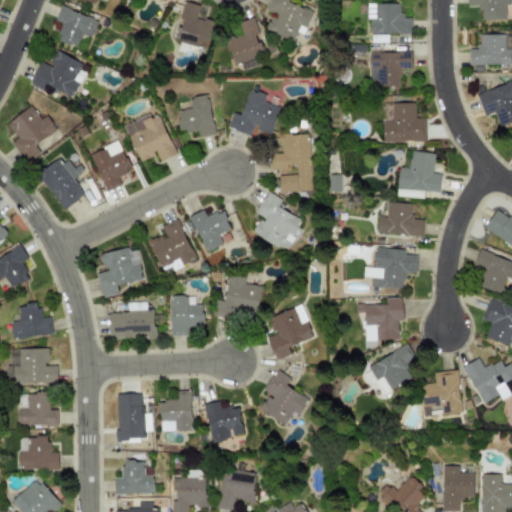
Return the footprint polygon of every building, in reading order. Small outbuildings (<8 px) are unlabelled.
[(268,0),(265,10),(271,13),(264,29),(292,41),(296,31),(302,34),(311,12),(287,2),(287,0),(268,0)] [(504,19),(504,3),(510,3),(510,0),(466,0),(466,6),(479,6),(479,19),(504,19)] [(199,6),(183,1),(177,19),(180,20),(174,38),(205,48),(213,22),(196,16),(199,6)] [(56,40),(76,47),(80,34),(90,37),(96,19),(59,7),(54,21),(61,23),(56,40)] [(264,55),(254,17),(237,22),(240,34),(224,39),(231,63),(264,55)] [(503,34),(477,34),(477,49),(468,48),(468,64),(509,65),(509,49),(503,49),(503,34)] [(29,85),(41,90),(43,85),(71,96),(78,80),(75,78),(81,62),(55,51),(49,65),(39,61),(29,85)] [(368,52),(369,87),(399,86),(398,69),(411,69),(410,51),(368,52)] [(498,126),(511,120),(511,80),(475,94),(483,116),(493,113),(498,126)] [(270,135),(279,106),(263,101),(265,95),(248,89),(239,115),(231,112),(226,128),(250,136),(252,129),(270,135)] [(197,137),(213,134),(206,94),(188,98),(190,108),(175,110),(179,132),(196,129),(197,137)] [(414,102),(386,102),(386,110),(383,110),(383,142),(425,141),(425,118),(414,118),(414,102)] [(10,143),(25,163),(39,152),(34,146),(55,129),(45,115),(40,119),(30,105),(6,124),(16,138),(10,143)] [(139,162),(156,154),(159,161),(175,154),(157,115),(148,119),(146,115),(122,125),(139,162)] [(307,133),(278,135),(279,153),(268,154),(269,169),(295,167),(296,174),(278,175),(279,193),(311,191),(307,133)] [(120,185),(116,176),(130,170),(118,141),(89,153),(104,191),(120,185)] [(434,153),(410,151),(408,168),(398,167),(396,187),(438,191),(440,174),(432,173),(434,153)] [(62,210),(83,194),(70,176),(75,172),(66,160),(59,165),(55,159),(36,174),(62,210)] [(422,197),(422,190),(396,189),(396,197),(422,197)] [(277,248),(285,233),(291,236),(302,217),(264,195),(253,214),(259,217),(250,232),(277,248)] [(422,235),(422,219),(410,218),(411,203),(386,202),(385,217),(378,216),(377,234),(422,235)] [(217,235),(230,229),(220,208),(205,216),(201,209),(187,216),(204,251),(221,243),(217,235)] [(482,230),(511,247),(511,217),(495,208),(482,230)] [(161,272),(193,260),(177,219),(159,226),(163,234),(149,240),(161,272)] [(8,288),(28,278),(21,261),(26,259),(20,247),(0,255),(0,277),(3,276),(8,288)] [(369,287),(402,289),(403,272),(415,272),(416,255),(404,254),(404,249),(374,247),(373,267),(363,267),(362,276),(369,277),(369,287)] [(101,297),(118,294),(116,285),(141,279),(138,263),(131,264),(127,248),(98,255),(102,271),(95,272),(101,297)] [(504,277),(511,279),(511,260),(478,250),(473,265),(485,269),(480,287),(500,293),(504,277)] [(186,296),(169,296),(169,335),(187,335),(187,328),(202,328),(201,304),(186,304),(186,296)] [(364,341),(397,340),(397,321),(401,321),(401,298),(384,298),(384,304),(355,304),(355,313),(363,313),(364,341)] [(506,345),(511,329),(511,308),(488,299),(480,319),(489,322),(484,337),(506,345)] [(126,302),(126,312),(108,313),(109,338),(153,337),(152,302),(126,302)] [(49,317),(39,318),(37,303),(16,305),(18,321),(10,322),(12,339),(51,334),(49,317)] [(293,344),(312,338),(300,305),(266,317),(273,336),(266,338),(274,360),(295,352),(293,344)] [(367,364),(374,380),(382,376),(388,389),(412,378),(402,358),(410,355),(406,347),(367,364)] [(6,349),(7,384),(56,383),(55,365),(48,365),(47,348),(6,349)] [(498,395),(501,399),(511,393),(511,363),(511,362),(502,367),(499,360),(482,368),(478,358),(462,366),(481,404),(498,395)] [(284,425),(293,411),(299,415),(309,399),(286,385),(290,378),(275,369),(262,390),(268,394),(258,409),(284,425)] [(419,385),(421,407),(439,405),(440,414),(460,413),(456,370),(432,372),(433,383),(419,385)] [(158,431),(190,431),(190,391),(173,391),(173,401),(158,401),(158,431)] [(56,410),(47,410),(47,393),(17,394),(17,426),(56,426),(56,410)] [(142,393),(114,394),(116,440),(143,439),(142,393)] [(209,443),(230,439),(229,436),(241,434),(236,406),(217,409),(216,402),(203,404),(209,443)] [(56,452),(48,452),(48,437),(17,437),(17,469),(56,469),(56,452)] [(113,493),(152,494),(153,470),(142,470),(143,461),(121,461),(120,478),(113,477),(113,493)] [(441,511),(458,511),(458,497),(473,497),(472,472),(457,473),(457,466),(441,466),(441,511)] [(255,474),(220,470),(216,509),(232,510),(233,501),(252,503),(255,474)] [(479,511),(503,511),(503,508),(511,507),(511,483),(500,484),(499,474),(479,474),(479,511)] [(427,493),(410,475),(394,490),(389,486),(379,495),(395,511),(418,511),(413,506),(427,493)] [(170,511),(187,511),(187,507),(205,506),(205,477),(170,478),(170,511)] [(51,511),(60,505),(35,478),(10,502),(20,511),(51,511)] [(113,511),(158,511),(158,510),(150,510),(150,502),(137,502),(137,509),(113,509),(113,511)] [(272,511),(305,511),(301,503),(291,508),(289,503),(272,511)]
